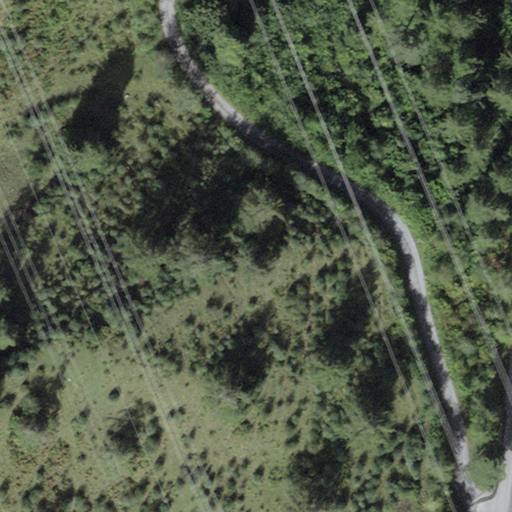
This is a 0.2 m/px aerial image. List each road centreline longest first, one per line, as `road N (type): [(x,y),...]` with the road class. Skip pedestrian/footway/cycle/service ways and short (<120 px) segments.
road 1 (track): [(171,0),(176,42),(212,104),(411,247),(470,493),(494,511)]
road 2 (track): [(511,388),(494,511)]
